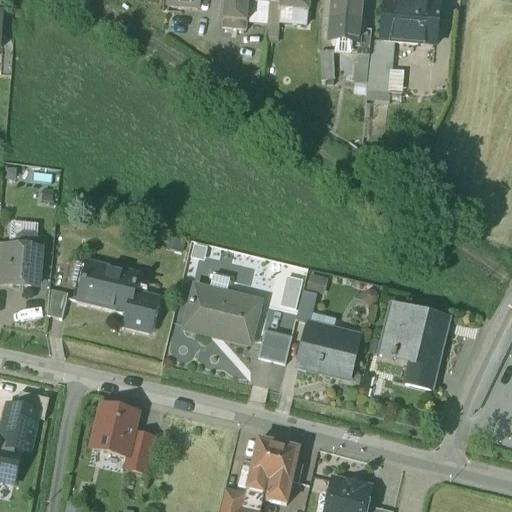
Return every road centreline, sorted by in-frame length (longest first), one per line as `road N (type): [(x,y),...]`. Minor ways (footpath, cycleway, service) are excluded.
road 1 (residential): [(75,375),(446,463)]
road 2 (residential): [(446,463),(474,375),(511,301)]
road 3 (residential): [(75,375),(50,511)]
